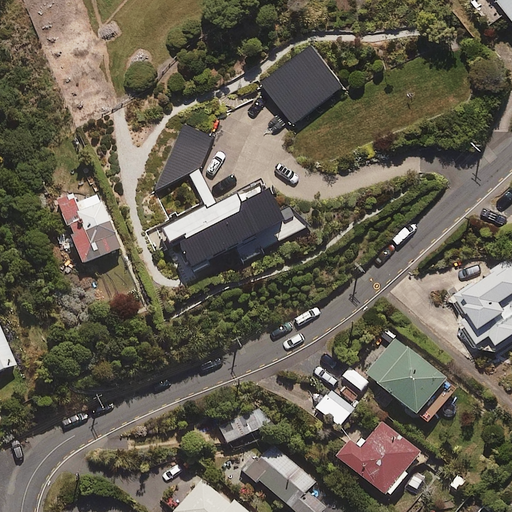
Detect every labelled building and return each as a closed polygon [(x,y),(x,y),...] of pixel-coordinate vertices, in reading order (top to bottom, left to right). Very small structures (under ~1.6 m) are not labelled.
[(511,0),(490,0),(492,2),(479,13),(492,29),(507,17),(511,22),(511,0)] [(296,123),(344,84),(311,43),(263,81),(296,123)] [(185,123),(155,189),(158,194),(189,178),(203,204),(146,235),(156,253),(172,245),(180,259),(187,256),(193,267),(233,246),(241,261),(304,228),(291,205),(282,210),(268,184),(241,199),(237,192),(216,203),(198,170),(214,136),(185,123)] [(98,192),(77,201),(73,192),(56,200),(84,262),(122,245),(98,192)] [(511,257),(509,254),(448,301),(466,324),(462,327),(477,345),(494,346),(511,331),(511,257)] [(0,368),(16,362),(0,324),(0,368)] [(429,422),(458,385),(395,336),(366,373),(429,422)] [(340,425),(354,407),(331,388),(317,406),(340,425)] [(228,442),(264,426),(256,408),(220,424),(228,442)] [(389,495),(422,452),(381,421),(370,435),(358,426),(336,455),(389,495)] [(315,480),(265,437),(239,468),(256,482),(259,479),(297,511),(319,511),(325,506),(306,490),(315,480)] [(250,511),(234,498),(230,503),(202,479),(175,511),(250,511)]
